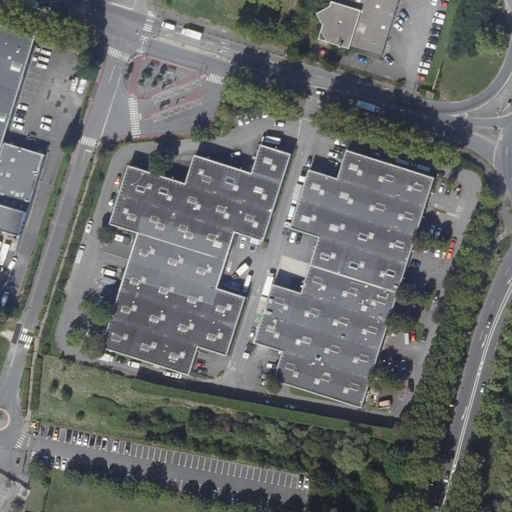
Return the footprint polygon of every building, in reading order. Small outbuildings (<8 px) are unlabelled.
[(398,0),(331,0),(330,6),(316,13),(323,26),(320,39),(381,57),(398,0)] [(37,35),(0,24),(0,229),(20,235),(45,154),(4,142),(37,35)] [(51,40),(44,38),(42,45),(49,47),(51,40)] [(139,233),(104,347),(191,374),(200,345),(230,355),(248,296),(219,286),(237,232),(266,241),(294,154),(263,144),(254,173),(197,154),(187,184),(130,165),(111,224),(139,233)] [(277,380),(364,408),(437,179),(349,151),(340,179),(312,170),(293,229),(322,238),(304,293),(276,284),(257,343),(286,352),(277,380)]
